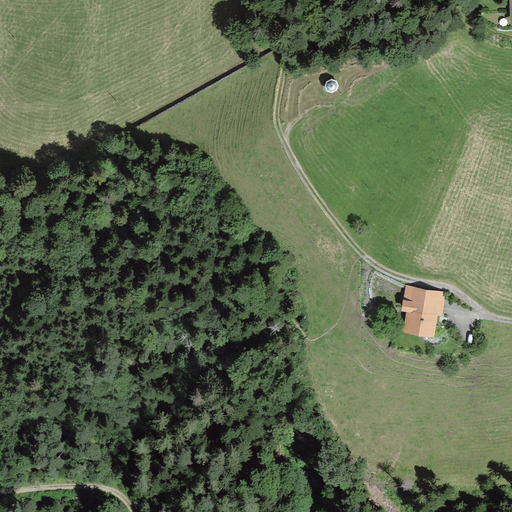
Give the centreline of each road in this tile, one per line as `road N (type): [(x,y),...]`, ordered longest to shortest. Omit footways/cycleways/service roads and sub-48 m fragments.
road 1 (track): [(364,255),(388,273),(444,287),(511,320)]
road 2 (track): [(290,0),(276,115),(284,141)]
road 3 (track): [(133,511),(123,496),(97,486),(0,489)]
road 4 (track): [(284,141),(364,255)]
